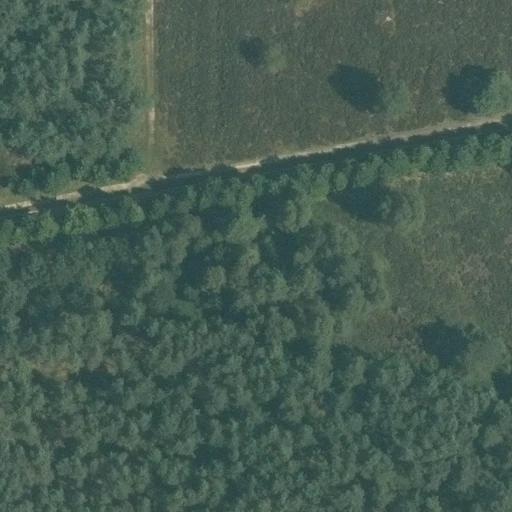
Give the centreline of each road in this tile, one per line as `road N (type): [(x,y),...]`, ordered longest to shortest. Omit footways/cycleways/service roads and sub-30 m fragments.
road 1 (track): [(0,218),(511,131)]
road 2 (track): [(148,191),(148,0)]
